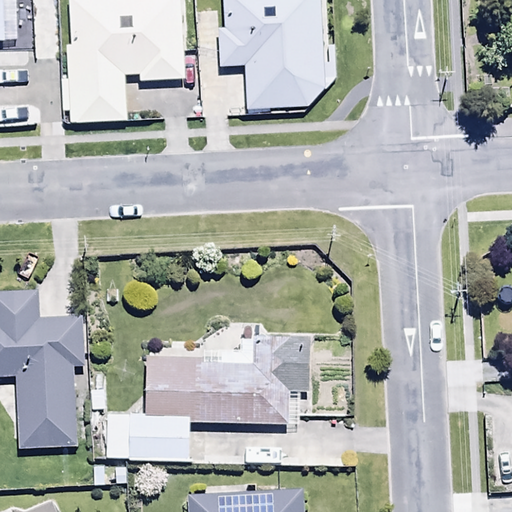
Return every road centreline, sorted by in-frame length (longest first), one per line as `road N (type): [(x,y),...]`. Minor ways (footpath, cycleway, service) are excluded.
road 1 (residential): [(0,190),(404,170)]
road 2 (residential): [(404,170),(422,511)]
road 3 (residential): [(396,0),(404,170)]
